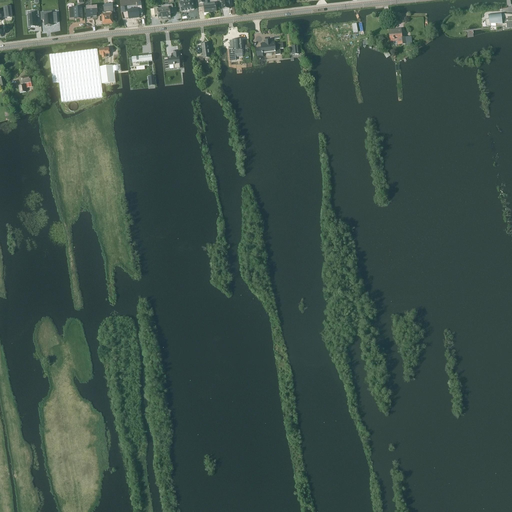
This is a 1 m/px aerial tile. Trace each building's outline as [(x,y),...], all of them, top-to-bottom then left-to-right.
[(194,10),(193,0),(189,1),(188,0),(183,0),(183,2),(180,3),(182,12),(194,10)] [(230,9),(229,2),(229,0),(228,0),(227,0),(218,0),(219,2),(222,2),(222,3),(223,11),(230,9)] [(205,13),(217,11),(215,3),(204,5),(205,13)] [(106,4),(103,6),(103,13),(113,12),(113,4),(106,4)] [(172,5),(163,6),(163,9),(165,19),(168,19),(171,18),(170,14),(174,13),(173,6),(172,5)] [(92,7),(86,7),(87,19),(91,18),(91,17),(97,17),(97,13),(98,13),(97,7),(97,6),(92,6),(92,7)] [(128,10),(129,20),(140,18),(139,17),(139,16),(142,15),(143,15),(142,6),(137,7),(138,9),(128,10)] [(83,7),(70,8),(70,18),(75,18),(76,18),(76,19),(83,19),(83,7)] [(154,8),(155,16),(158,15),(159,20),(162,19),(162,20),(165,19),(163,9),(159,9),(157,8),(154,8)] [(39,11),(28,12),(29,27),(37,27),(37,18),(40,18),(39,11)] [(46,12),(41,13),(42,20),(45,20),(45,26),(53,25),(53,23),(57,23),(57,13),(46,14),(46,12)] [(103,25),(113,24),(112,14),(102,15),(103,25)] [(489,20),(484,20),(485,21),(486,21),(486,26),(490,25),(490,24),(496,24),(496,27),(505,26),(506,29),(511,28),(511,16),(507,17),(507,15),(501,16),(500,14),(494,15),(489,16),(489,15),(489,20)] [(402,38),(401,29),(389,31),(390,42),(397,41),(397,45),(406,44),(405,37),(402,38)] [(230,49),(229,49),(230,61),(230,58),(236,58),(235,53),(242,52),(241,39),(234,40),(234,41),(234,42),(230,42),(230,49)] [(261,48),(256,49),(257,58),(263,57),(262,54),(275,52),(276,55),(281,55),(280,49),(283,49),(283,43),(275,44),(274,43),(271,44),(271,41),(265,41),(265,44),(261,45),(261,48)] [(204,59),(210,58),(208,44),(202,45),(204,59)] [(299,46),(292,46),(293,55),(300,55),(299,46)] [(109,48),(99,50),(100,56),(102,56),(102,59),(109,58),(110,55),(109,48)] [(98,49),(50,55),(53,83),(59,83),(62,103),(103,98),(102,84),(116,82),(116,86),(122,85),(121,71),(120,65),(100,67),(98,49)] [(164,58),(165,70),(166,70),(169,69),(170,69),(170,68),(169,66),(174,65),(174,66),(175,66),(175,69),(180,68),(179,65),(180,65),(180,64),(179,59),(180,59),(179,53),(173,54),(174,57),(172,57),(168,58),(164,59),(164,58)] [(132,59),(129,59),(130,60),(131,60),(131,67),(148,65),(148,66),(149,66),(149,62),(153,62),(152,56),(132,58),(132,59)] [(20,93),(27,92),(26,87),(32,86),(30,76),(21,78),(23,86),(19,86),(20,93)]
